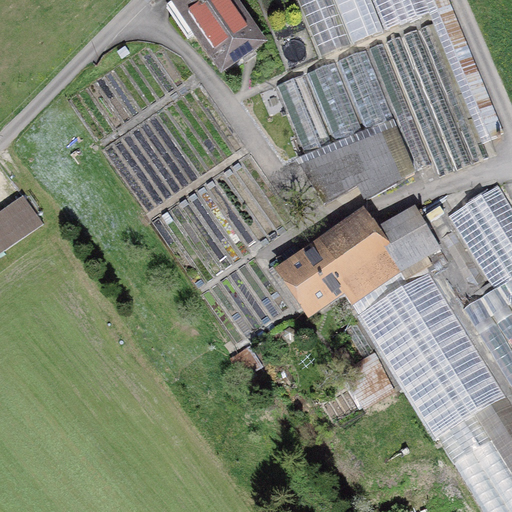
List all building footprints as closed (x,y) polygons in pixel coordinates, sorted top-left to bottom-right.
[(232,0),(185,0),(169,11),(223,86),(270,52),(232,0)] [(330,0),(300,0),(326,63),(352,52),(330,0)] [(369,0),(336,0),(357,50),(386,38),(369,0)] [(375,0),(391,37),(432,19),(454,10),(450,0),(375,0)] [(508,139),(454,10),(432,19),(436,28),(372,55),(402,125),(423,175),(440,168),(445,182),(496,160),(491,146),(508,139)] [(372,55),(282,93),(311,163),(396,127),(402,125),(372,55)] [(311,163),(301,167),(320,213),(361,196),(365,207),(420,184),(396,127),(311,163)] [(511,208),(502,193),(455,222),(501,295),(511,288),(511,208)] [(50,235),(29,204),(0,224),(0,266),(2,269),(50,235)] [(366,222),(278,282),(316,337),(404,276),(366,222)] [(433,280),(363,324),(440,446),(443,444),(510,402),(433,280)] [(511,288),(501,295),(469,315),(511,383),(511,288)] [(443,444),(485,511),(511,511),(511,405),(510,402),(443,444)] [(474,511),(460,489),(421,511),(474,511)]
